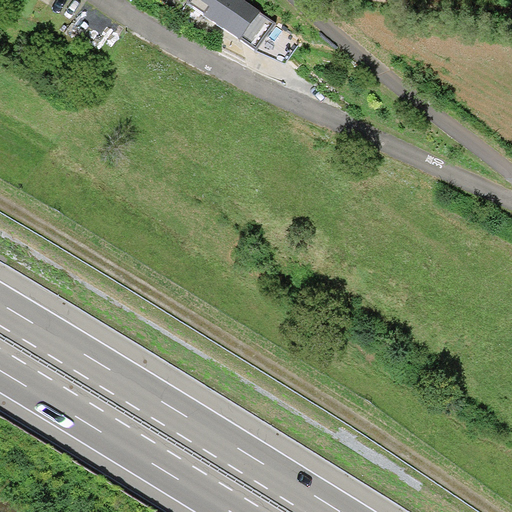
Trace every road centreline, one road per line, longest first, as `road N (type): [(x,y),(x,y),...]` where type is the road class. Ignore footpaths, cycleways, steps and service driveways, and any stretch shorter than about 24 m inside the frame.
road 1 (track): [(492,511),(171,305),(0,207)]
road 2 (residential): [(511,195),(447,175),(262,89),(102,0)]
road 3 (motorway): [(344,511),(0,303)]
road 4 (residential): [(289,0),(511,177)]
road 5 (motorway): [(0,371),(229,511)]
